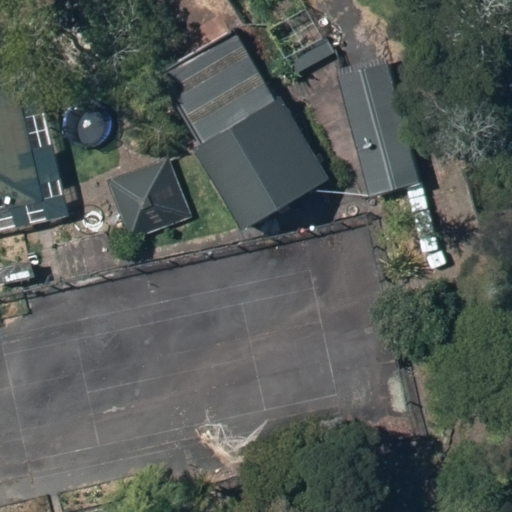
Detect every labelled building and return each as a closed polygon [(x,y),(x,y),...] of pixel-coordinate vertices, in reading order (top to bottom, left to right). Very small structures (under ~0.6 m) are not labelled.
[(189,144),(237,225),(325,175),(277,94),(272,97),(230,24),(153,68),(196,140),(189,144)] [(283,56),(292,74),(332,52),(322,36),(283,56)] [(0,205),(41,197),(8,48),(0,50),(0,205)] [(336,74),(365,192),(413,180),(384,62),(336,74)] [(106,179),(128,238),(188,217),(166,156),(106,179)]
